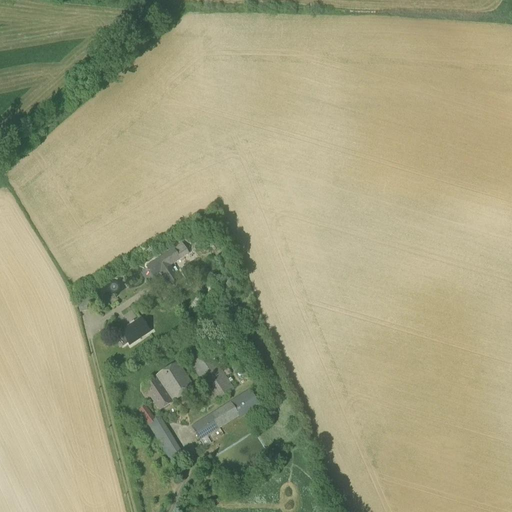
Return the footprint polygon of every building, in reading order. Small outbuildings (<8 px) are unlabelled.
[(169,288),(181,281),(176,274),(182,270),(176,261),(159,272),(169,288)] [(130,346),(150,333),(140,319),(120,332),(122,335),(117,338),(123,347),(128,343),(130,346)] [(213,403),(234,390),(205,346),(186,358),(207,390),(206,391),(213,403)] [(159,411),(194,388),(178,363),(143,386),(145,390),(142,392),(145,397),(148,395),(159,411)] [(240,419),(260,407),(250,390),(192,427),(204,447),(211,443),(207,437),(239,417),(240,419)] [(145,406),(138,411),(149,426),(156,421),(145,406)] [(165,426),(153,433),(159,442),(170,435),(165,426)]
